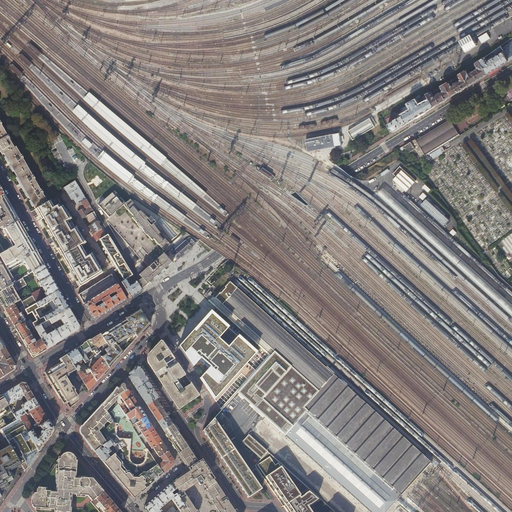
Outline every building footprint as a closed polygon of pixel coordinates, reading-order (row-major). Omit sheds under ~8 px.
[(486,33),(478,38),(481,43),(489,38),(486,33)] [(471,35),(460,41),(467,52),(477,46),(471,35)] [(511,37),(511,38),(501,46),(502,49),(503,50),(504,51),(510,61),(511,59),(511,37)] [(27,46),(37,56),(39,55),(40,54),(41,53),(29,43),(27,46)] [(510,61),(504,51),(491,60),(488,62),(485,57),(480,60),(488,74),(510,61)] [(18,57),(28,67),(30,65),(31,63),(21,53),(18,57)] [(488,74),(480,60),(463,72),(471,85),(488,74)] [(22,74),(12,64),(9,67),(19,78),(19,77),(20,76),(22,75),(22,74)] [(463,72),(451,81),(446,84),(453,96),(471,85),(463,72)] [(453,96),(446,84),(428,94),(435,107),(453,96)] [(136,146),(160,166),(161,165),(163,162),(166,159),(167,158),(89,92),(83,99),(107,121),(136,146)] [(404,115),(409,123),(435,107),(428,94),(425,95),(428,101),(419,106),(420,106),(419,107),(418,105),(420,104),(417,100),(410,104),(413,109),(404,114),(404,115)] [(149,179),(149,178),(152,175),(154,172),(155,171),(140,159),(121,143),(105,129),(78,105),(71,112),(81,121),(109,146),(137,170),(149,179)] [(385,118),(393,132),(409,123),(404,115),(402,116),(401,115),(400,115),(400,117),(396,119),(396,118),(394,119),(395,120),(392,122),(388,116),(385,118)] [(370,120),(369,118),(346,131),(352,140),(374,127),(373,125),(370,120)] [(0,153),(1,153),(12,146),(0,126),(0,153)] [(319,149),(335,146),(341,145),(339,132),(304,139),(307,152),(319,149)] [(81,142),(89,149),(92,145),(85,139),(81,142)] [(416,139),(404,146),(416,162),(424,157),(426,156),(425,154),(417,141),(416,139)] [(12,146),(1,153),(33,210),(40,206),(45,203),(13,146),(12,146)] [(144,185),(103,151),(97,159),(114,173),(126,182),(139,192),(144,185)] [(163,162),(161,165),(203,199),(207,194),(191,180),(166,159),(163,162)] [(402,164),(389,177),(418,203),(430,190),(402,164)] [(271,175),(262,168),(260,170),(259,172),(269,179),(271,175)] [(152,175),(149,178),(176,198),(192,210),(197,205),(181,193),(154,172),(152,175)] [(77,201),(78,203),(81,201),(85,198),(75,181),(73,182),(64,187),(66,192),(69,197),(71,200),(74,200),(77,201)] [(144,185),(139,192),(165,211),(183,222),(186,217),(170,205),(144,185)] [(110,192),(98,203),(108,214),(120,203),(110,192)] [(69,225),(77,221),(61,194),(53,198),(45,203),(40,206),(56,233),(69,225)] [(437,202),(429,194),(420,205),(428,212),(437,202)] [(24,263),(29,272),(24,274),(25,276),(32,272),(44,265),(19,221),(15,219),(12,213),(13,213),(13,211),(12,208),(8,202),(6,199),(5,198),(4,198),(3,198),(4,195),(0,197),(0,292),(12,286),(11,284),(15,282),(9,271),(24,263)] [(80,214),(82,219),(87,216),(94,212),(85,198),(81,201),(86,209),(87,207),(88,208),(84,211),(83,209),(78,211),(80,214)] [(121,205),(126,210),(131,206),(136,212),(138,210),(128,199),(121,205)] [(131,216),(136,212),(131,206),(126,210),(127,211),(127,212),(129,214),(130,214),(131,216)] [(146,218),(138,210),(136,212),(131,216),(130,217),(135,223),(135,224),(137,226),(139,227),(142,230),(142,232),(144,234),(145,235),(150,240),(149,240),(150,241),(152,240),(154,241),(154,242),(156,245),(157,245),(162,250),(169,245),(158,233),(151,224),(149,225),(144,220),(146,218)] [(87,216),(92,225),(97,222),(99,220),(97,217),(95,218),(93,216),(96,215),(94,212),(87,216)] [(149,225),(151,224),(153,221),(148,216),(146,218),(144,220),(149,225)] [(88,239),(77,221),(69,225),(56,233),(66,251),(79,244),(88,239)] [(91,231),(93,234),(101,229),(97,222),(92,225),(88,227),(88,228),(89,228),(91,231)] [(94,238),(96,241),(107,235),(106,232),(104,234),(103,232),(105,230),(103,228),(101,229),(93,234),(92,235),(94,238)] [(157,247),(147,255),(155,262),(156,261),(158,264),(156,266),(158,267),(156,269),(161,274),(162,272),(169,267),(173,263),(176,261),(178,258),(181,256),(181,257),(184,255),(186,252),(189,250),(191,248),(191,247),(193,245),(195,244),(197,242),(199,240),(193,235),(191,233),(189,231),(179,239),(177,242),(175,243),(168,250),(164,253),(163,253),(157,247)] [(231,234),(229,236),(237,242),(239,240),(231,234)] [(103,253),(115,246),(111,241),(110,242),(111,243),(106,246),(104,244),(111,240),(107,235),(96,241),(100,248),(103,253)] [(88,239),(79,244),(66,251),(87,288),(101,281),(110,275),(88,239)] [(115,263),(117,265),(124,261),(115,246),(103,253),(104,255),(109,253),(111,257),(115,263)] [(124,261),(117,265),(121,273),(128,268),(124,261)] [(47,297),(59,291),(52,279),(44,265),(32,272),(35,276),(36,275),(40,282),(38,283),(41,287),(42,286),(46,293),(45,294),(47,297)] [(157,277),(161,274),(156,269),(153,272),(149,268),(149,267),(137,278),(135,279),(142,291),(150,284),(153,281),(157,277)] [(121,283),(130,298),(134,296),(139,293),(142,291),(135,279),(133,276),(130,277),(134,283),(130,286),(126,280),(125,280),(123,282),(121,283)] [(307,410),(401,496),(404,492),(409,487),(414,481),(418,477),(430,463),(424,457),(396,432),(376,414),(351,390),(314,357),(230,282),(225,287),(226,288),(221,293),(220,293),(215,298),(274,351),(318,391),(304,407),(307,410)] [(115,285),(82,306),(89,319),(94,320),(111,309),(125,301),(115,285)] [(32,323),(35,327),(40,325),(42,323),(49,319),(69,309),(59,291),(47,297),(36,303),(26,309),(25,310),(28,314),(32,312),(34,315),(34,316),(35,317),(37,321),(32,323)] [(36,302),(41,299),(40,298),(37,291),(31,294),(36,302)] [(12,322),(14,326),(20,322),(20,323),(25,320),(21,312),(19,313),(14,304),(4,309),(6,313),(12,322)] [(29,320),(30,319),(28,314),(25,310),(26,309),(23,305),(21,307),(19,308),(21,311),(22,312),(23,311),(29,320)] [(56,330),(62,340),(69,336),(78,330),(79,326),(69,309),(49,319),(52,324),(60,319),(64,325),(60,328),(57,324),(53,326),(56,330)] [(137,326),(142,333),(150,324),(141,309),(135,312),(131,315),(136,323),(136,322),(136,321),(138,324),(136,325),(137,326)] [(184,340),(178,346),(187,359),(188,358),(190,360),(188,362),(192,367),(199,360),(208,368),(199,378),(216,402),(241,374),(248,380),(256,371),(247,362),(256,352),(228,327),(226,330),(209,315),(200,325),(199,324),(194,328),(196,330),(194,331),(193,330),(187,336),(188,337),(185,341),(184,340)] [(129,323),(126,318),(118,323),(110,328),(113,334),(129,323)] [(35,357),(47,349),(35,327),(32,323),(30,319),(29,320),(26,322),(21,325),(20,323),(20,322),(14,326),(30,353),(31,356),(35,357)] [(52,324),(49,319),(42,323),(45,328),(52,324)] [(114,335),(131,325),(129,323),(113,334),(114,335)] [(54,345),(62,340),(56,330),(50,333),(49,331),(47,333),(48,334),(46,335),(40,325),(35,327),(47,349),(54,345)] [(129,331),(133,329),(131,325),(114,335),(116,339),(120,337),(123,335),(127,332),(129,331)] [(138,337),(142,333),(137,326),(133,329),(138,337)] [(131,344),(138,337),(133,329),(131,333),(129,335),(127,332),(123,335),(124,337),(122,340),(120,337),(116,339),(117,339),(124,351),(131,344)] [(106,349),(108,347),(107,346),(100,334),(96,337),(91,340),(83,344),(76,349),(84,362),(85,364),(87,362),(94,356),(99,353),(101,352),(99,349),(99,348),(102,346),(103,345),(106,349)] [(121,355),(124,351),(117,339),(114,341),(116,344),(117,346),(114,347),(113,346),(111,343),(107,346),(108,347),(117,360),(121,355)] [(155,371),(174,359),(161,340),(150,353),(148,356),(149,358),(148,360),(155,371)] [(0,349),(0,379),(15,370),(16,366),(5,347),(0,349)] [(112,364),(117,360),(108,347),(106,349),(105,349),(107,353),(104,354),(103,352),(104,352),(103,350),(101,352),(99,353),(101,356),(101,357),(109,368),(112,364)] [(78,373),(82,370),(79,365),(84,362),(76,349),(71,352),(67,355),(76,370),(78,373)] [(237,392),(285,435),(307,410),(304,407),(318,391),(274,351),(256,371),(248,380),(237,392)] [(65,376),(76,370),(67,355),(60,359),(62,362),(45,372),(54,388),(58,394),(61,399),(62,401),(64,404),(67,402),(67,403),(78,397),(70,385),(73,383),(70,378),(68,380),(65,376)] [(103,375),(109,368),(101,357),(92,366),(90,364),(89,364),(87,362),(85,364),(87,366),(97,382),(103,375)] [(199,395),(174,359),(155,371),(179,408),(199,395)] [(93,386),(97,382),(87,366),(82,370),(78,373),(79,375),(83,380),(88,389),(89,390),(93,386)] [(130,379),(132,381),(144,373),(140,368),(137,367),(129,377),(130,379)] [(134,385),(137,389),(140,387),(148,382),(149,382),(149,381),(144,373),(132,381),(134,385)] [(140,387),(150,403),(157,399),(158,398),(148,382),(140,387)] [(19,418),(39,406),(26,383),(24,383),(22,383),(2,395),(11,409),(12,408),(11,404),(20,399),(21,400),(23,398),(22,397),(24,396),(27,402),(21,406),(23,409),(14,414),(17,420),(20,419),(19,418)] [(112,394),(115,399),(120,396),(129,390),(124,383),(123,383),(122,383),(118,389),(115,391),(116,392),(115,392),(114,392),(112,394)] [(125,402),(133,397),(131,393),(129,390),(120,396),(125,402)] [(103,432),(116,423),(115,423),(114,423),(113,421),(114,420),(107,411),(117,401),(115,399),(112,394),(103,404),(93,416),(102,430),(103,432)] [(11,409),(2,395),(0,396),(0,430),(1,430),(7,426),(2,417),(12,411),(11,409)] [(136,401),(133,397),(125,402),(120,406),(126,415),(131,411),(139,406),(136,401)] [(158,422),(168,416),(170,414),(169,412),(167,414),(157,399),(150,403),(147,405),(153,413),(158,422)] [(44,414),(39,406),(19,418),(20,419),(28,433),(33,430),(34,430),(27,418),(31,415),(37,425),(35,427),(36,429),(40,426),(49,421),(44,414)] [(138,422),(146,417),(140,408),(139,406),(131,411),(138,422)] [(401,496),(307,410),(285,435),(369,511),(386,511),(391,507),(398,500),(401,496)] [(85,439),(87,441),(102,430),(93,416),(82,427),(82,429),(82,431),(82,433),(83,435),(85,439)] [(164,430),(173,424),(168,416),(158,422),(161,427),(164,430)] [(142,434),(153,427),(149,422),(146,417),(138,422),(132,425),(134,427),(137,425),(142,434)] [(210,422),(202,431),(247,498),(261,488),(262,487),(215,417),(213,419),(214,420),(210,423),(210,422)] [(25,459),(39,451),(20,419),(17,420),(7,426),(1,430),(24,470),(27,468),(29,466),(25,459)] [(51,425),(49,421),(40,426),(43,431),(37,434),(36,434),(33,430),(28,433),(39,451),(53,431),(53,428),(51,425)] [(159,477),(163,473),(158,465),(156,462),(155,460),(152,455),(150,457),(147,457),(146,459),(145,462),(144,463),(143,464),(139,465),(136,465),(134,464),(132,463),(130,461),(129,458),(129,454),(130,446),(127,443),(127,441),(119,441),(120,438),(118,427),(118,426),(119,426),(119,425),(118,424),(116,423),(103,432),(109,441),(110,441),(118,451),(116,452),(123,463),(132,476),(133,477),(145,467),(148,472),(154,481),(159,477)] [(170,439),(180,432),(174,423),(173,424),(164,430),(169,438),(170,438),(170,439)] [(153,448),(162,442),(158,435),(153,427),(142,434),(139,436),(140,437),(143,435),(152,449),(153,448)] [(25,471),(24,470),(1,430),(0,430),(0,471),(11,491),(13,489),(8,482),(13,479),(13,480),(18,481),(19,480),(21,477),(19,474),(24,470),(25,471)] [(109,441),(103,432),(102,430),(87,441),(91,447),(95,452),(109,441)] [(179,453),(189,446),(180,432),(170,439),(172,441),(171,441),(171,442),(174,446),(179,453)] [(249,434),(242,442),(261,458),(267,451),(249,434)] [(150,457),(152,455),(149,451),(148,449),(146,451),(146,457),(145,459),(144,461),(143,463),(141,463),(139,464),(138,464),(135,463),(133,462),(132,461),(131,459),(130,457),(131,439),(120,438),(119,441),(127,441),(127,443),(130,446),(129,454),(129,458),(130,461),(132,463),(134,464),(136,465),(139,465),(143,464),(144,463),(145,462),(146,459),(147,457),(150,457)] [(109,441),(95,452),(99,457),(104,463),(110,457),(108,455),(112,451),(111,450),(110,451),(109,449),(112,446),(109,441)] [(161,457),(168,451),(165,447),(162,442),(153,448),(160,457),(161,457)] [(199,461),(189,446),(179,453),(180,455),(181,457),(183,459),(189,470),(196,482),(197,482),(199,484),(199,485),(200,485),(201,485),(202,484),(202,483),(202,482),(203,481),(205,484),(204,486),(206,488),(204,490),(214,505),(215,504),(217,507),(216,511),(215,511),(241,511),(242,511),(237,511),(236,510),(235,510),(203,461),(202,462),(200,460),(199,461)] [(158,465),(163,473),(174,464),(175,461),(171,456),(168,451),(161,457),(163,460),(162,462),(158,465)] [(283,506),(309,488),(267,451),(261,458),(255,465),(273,492),(276,490),(281,496),(278,498),(278,499),(279,498),(284,504),(283,505),(283,506)] [(116,452),(110,457),(104,463),(107,467),(112,472),(123,463),(116,452)] [(54,478),(64,472),(79,462),(73,454),(70,454),(65,458),(66,459),(51,468),(50,470),(54,478)] [(58,460),(51,468),(66,459),(65,458),(70,454),(63,454),(58,460)] [(64,472),(70,481),(78,493),(88,486),(91,491),(99,485),(96,482),(94,479),(89,474),(79,462),(64,472)] [(132,476),(123,463),(112,472),(116,477),(120,482),(121,481),(122,482),(132,476)] [(133,477),(132,476),(122,482),(123,483),(122,484),(124,486),(125,488),(127,488),(127,489),(127,490),(128,491),(129,492),(130,492),(131,492),(131,493),(132,494),(132,496),(133,496),(134,497),(135,497),(136,496),(137,495),(138,494),(138,493),(142,492),(146,489),(140,479),(148,472),(145,467),(133,477)] [(44,479),(52,493),(70,481),(64,472),(54,478),(50,470),(44,479)] [(184,506),(187,511),(198,511),(188,496),(187,497),(183,492),(192,485),(196,482),(189,470),(184,473),(178,477),(176,479),(176,480),(174,481),(170,484),(175,491),(176,494),(184,506)] [(9,495),(11,491),(0,471),(0,490),(6,499),(9,495)] [(150,485),(154,481),(148,472),(140,479),(146,489),(150,485)] [(160,478),(159,477),(154,481),(150,485),(146,489),(142,492),(144,492),(160,478)] [(32,505),(33,507),(52,493),(44,479),(38,488),(33,495),(32,505)] [(98,496),(104,491),(101,488),(99,485),(91,491),(88,486),(78,493),(70,481),(52,493),(33,507),(36,511),(67,511),(67,507),(66,507),(66,502),(69,502),(69,493),(72,493),(73,495),(84,495),(91,502),(98,496)] [(172,493),(175,491),(170,484),(145,506),(144,510),(146,511),(175,511),(179,510),(184,506),(176,494),(174,496),(172,493)] [(309,488),(283,506),(287,511),(335,511),(332,509),(327,511),(309,511),(307,507),(320,498),(309,488)] [(121,511),(113,502),(104,491),(98,496),(91,502),(95,506),(96,506),(98,508),(102,505),(106,511),(104,511),(121,511)]
